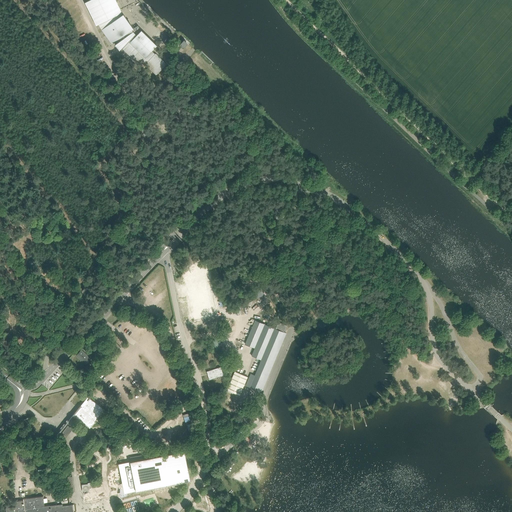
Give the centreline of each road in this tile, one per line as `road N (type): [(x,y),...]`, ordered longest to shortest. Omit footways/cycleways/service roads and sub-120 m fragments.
road 1 (unclassified): [(429,291),(334,197),(286,179),(228,192),(165,251)]
road 2 (track): [(287,0),(468,178)]
road 3 (unclassified): [(25,390),(119,298)]
